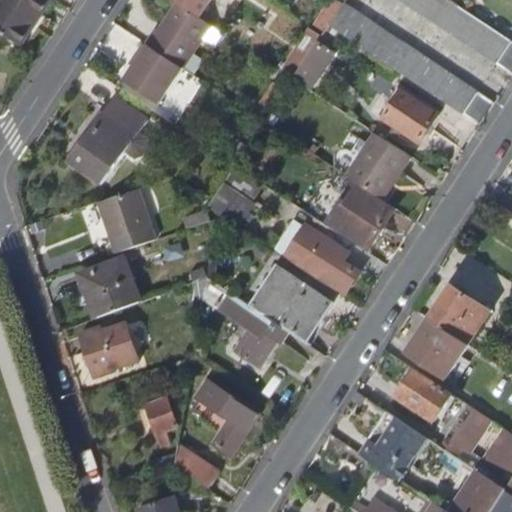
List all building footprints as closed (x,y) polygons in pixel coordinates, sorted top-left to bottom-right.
[(1,0),(0,2),(0,31),(20,45),(50,0),(1,0)] [(172,0),(178,3),(199,17),(210,0),(172,0)] [(401,0),(511,73),(511,40),(453,3),(449,0),(401,0)] [(178,3),(160,32),(157,30),(147,45),(148,45),(184,69),(212,26),(199,17),(178,3)] [(341,33),(481,125),(495,104),(345,4),(334,19),(330,25),(341,33)] [(325,14),(316,30),(324,35),(330,25),(334,19),(325,14)] [(321,40),(294,80),(304,86),(341,33),(330,25),(324,35),(321,40)] [(148,45),(126,80),(162,104),(184,69),(148,45)] [(274,85),(260,105),(272,113),(285,92),(274,85)] [(403,91),(384,119),(421,143),(439,115),(403,91)] [(116,99),(71,164),(102,185),(127,149),(137,156),(149,139),(139,132),(147,119),(116,99)] [(374,133),(345,175),(362,186),(382,200),(410,156),(374,133)] [(233,136),(220,155),(236,166),(249,146),(233,136)] [(236,166),(209,207),(219,213),(227,219),(243,196),(251,201),(263,183),(236,166)] [(362,186),(335,226),(371,249),(397,210),(382,200),(362,186)] [(100,204),(116,254),(156,240),(140,190),(100,204)] [(185,219),(188,228),(212,220),(208,210),(185,219)] [(307,225),(288,254),(346,294),(359,273),(344,263),(350,253),(307,225)] [(80,277),(96,320),(139,304),(123,261),(80,277)] [(279,268),(252,308),(289,332),(308,344),(333,304),(279,268)] [(196,302),(204,303),(207,285),(199,284),(196,302)] [(455,287),(433,320),(471,345),(493,312),(455,287)] [(249,327),(234,350),(258,366),(277,338),(282,342),(289,332),(252,308),(229,293),(220,307),(249,327)] [(433,320),(411,353),(449,377),(471,345),(433,320)] [(91,364),(97,380),(118,372),(117,371),(140,362),(126,324),(103,332),(101,328),(81,335),(87,352),(91,364)] [(84,366),(91,364),(87,352),(80,355),(84,366)] [(399,398),(437,423),(456,395),(417,370),(399,398)] [(231,419),(216,443),(231,454),(258,413),(209,380),(199,396),(231,419)] [(148,407),(162,447),(172,443),(168,433),(180,429),(170,400),(148,407)] [(494,421),(476,409),(448,451),(467,463),(494,421)] [(394,415),(366,457),(404,482),(432,440),(394,415)] [(511,432),(506,429),(479,471),(508,490),(511,484),(511,432)] [(182,446),(178,467),(209,488),(220,471),(182,446)] [(154,464),(157,472),(176,466),(177,456),(154,464)] [(479,471),(452,511),(493,511),(508,490),(479,471)] [(511,511),(511,492),(508,490),(493,511),(511,511)] [(140,510),(140,511),(180,511),(175,497),(140,510)] [(440,511),(396,511),(382,503),(375,511),(449,511),(443,508),(440,511)]
